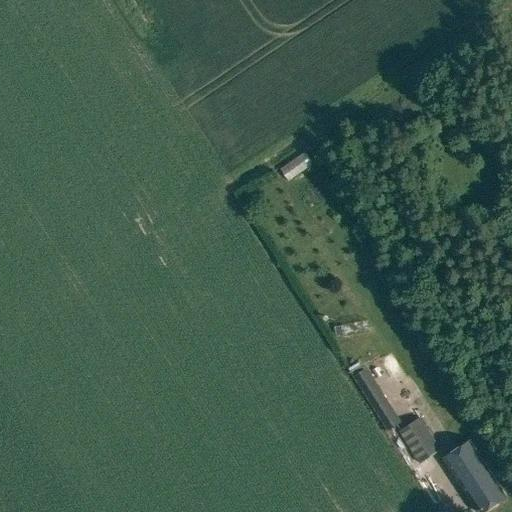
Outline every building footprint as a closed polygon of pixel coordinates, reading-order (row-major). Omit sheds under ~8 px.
[(301,153),(278,167),(285,178),(308,165),(301,153)] [(425,375),(439,367),(424,341),(410,349),(425,375)] [(352,375),(386,430),(401,421),(366,366),(352,375)] [(425,375),(434,392),(448,385),(439,368),(425,375)] [(440,449),(419,416),(398,430),(419,462),(440,449)] [(477,511),(480,511),(505,496),(470,442),(443,460),(477,511)]
